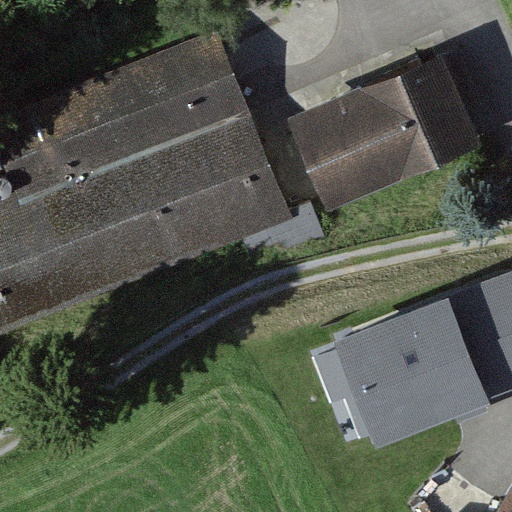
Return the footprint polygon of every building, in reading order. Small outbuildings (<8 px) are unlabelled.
[(0,143),(18,190),(0,197),(0,327),(291,215),(219,30),(0,114),(0,143)] [(446,44),(287,108),(325,201),(483,137),(446,44)] [(511,263),(337,334),(341,343),(375,429),(380,440),(511,386),(511,263)] [(375,429),(341,343),(315,353),(334,400),(347,395),(362,434),(375,429)] [(511,511),(511,486),(496,511),(511,511)]
